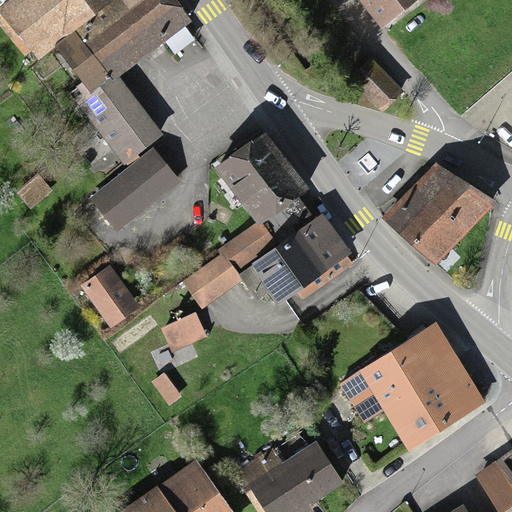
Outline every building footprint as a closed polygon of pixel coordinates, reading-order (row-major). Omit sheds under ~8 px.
[(19,0),(16,2),(0,14),(0,21),(37,65),(77,31),(81,35),(121,0),(19,0)] [(121,0),(81,35),(56,56),(95,101),(116,84),(187,23),(167,0),(121,0)] [(419,0),(356,0),(382,33),(422,3),(419,0)] [(398,90),(371,65),(351,85),(379,110),(398,90)] [(161,137),(116,84),(95,101),(92,104),(98,111),(86,121),(126,167),(161,137)] [(265,141),(217,176),(256,231),(305,197),(265,141)] [(175,187),(149,155),(91,203),(117,235),(175,187)] [(436,163),(383,218),(436,266),(496,203),(436,163)] [(36,182),(15,198),(27,212),(47,196),(36,182)] [(320,222),(271,255),(232,280),(249,306),(269,294),(278,308),(348,260),(320,222)] [(256,231),(217,257),(232,280),(271,255),(256,231)] [(135,315),(107,275),(82,293),(111,332),(135,315)] [(435,332),(345,387),(358,408),(376,397),(410,454),(483,410),(435,332)] [(237,480),(260,511),(309,511),(341,490),(313,451),(280,476),(267,459),(237,480)] [(222,511),(193,471),(135,511),(222,511)] [(494,511),(511,511),(511,504),(505,496),(494,471),(473,483),(494,511)]
